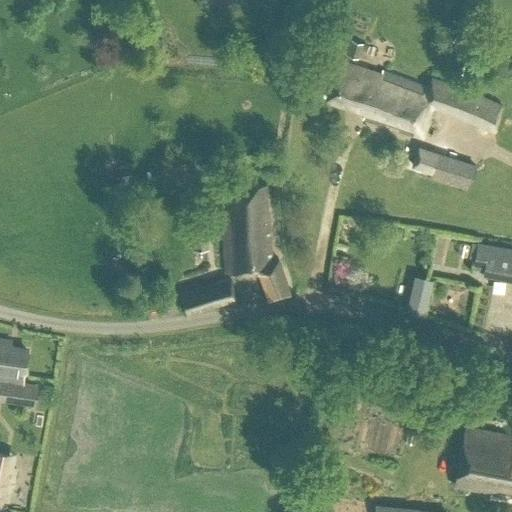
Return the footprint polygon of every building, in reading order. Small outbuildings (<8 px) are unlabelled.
[(344,51),(356,56),(362,41),(350,37),(344,51)] [(425,101),(494,127),(503,103),(468,90),(454,84),(438,78),(429,75),(426,83),(398,73),(381,66),(378,65),(376,69),(376,70),(339,56),(325,94),(325,95),(363,109),(361,114),(362,115),(374,119),(376,113),(399,121),(397,128),(419,136),(422,137),(425,129),(429,121),(419,117),(420,115),(425,101)] [(417,145),(410,166),(431,172),(437,152),(417,145)] [(267,211),(265,184),(226,186),(227,211),(222,211),(226,271),(260,271),(269,297),(289,291),(278,256),(272,257),(269,211),(267,211)] [(193,250),(208,250),(207,228),(192,229),(193,250)] [(511,280),(511,247),(477,241),(473,261),(484,263),(482,274),(511,280)] [(186,314),(236,298),(229,275),(179,290),(186,314)] [(27,349),(9,347),(10,340),(0,338),(0,377),(7,379),(4,401),(35,405),(38,383),(22,381),(23,375),(27,349)] [(511,433),(464,425),(454,484),(511,494),(511,433)] [(0,463),(0,504),(7,506),(12,479),(15,480),(17,467),(0,463)]
